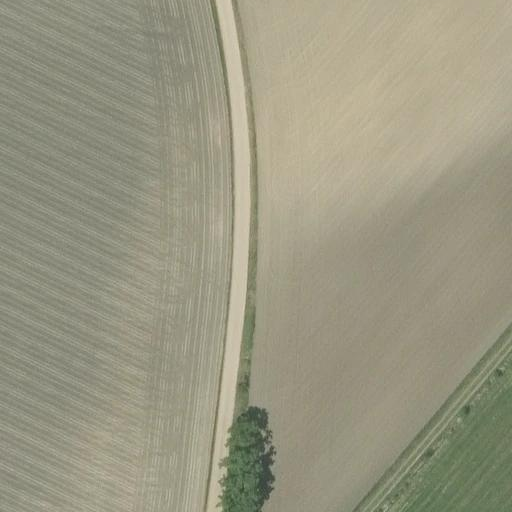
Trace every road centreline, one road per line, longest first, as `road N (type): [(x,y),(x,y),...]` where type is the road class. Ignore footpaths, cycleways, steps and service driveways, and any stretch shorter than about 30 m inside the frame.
road 1 (track): [(209,0),(249,165),(212,511)]
road 2 (track): [(362,511),(511,339)]
